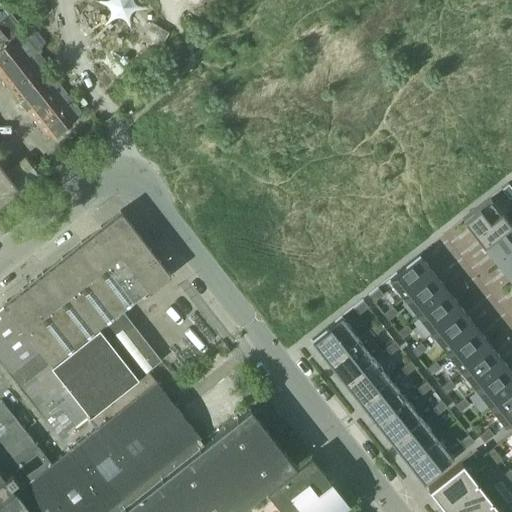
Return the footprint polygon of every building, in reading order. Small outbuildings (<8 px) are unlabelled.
[(0,0),(0,19),(8,13),(10,11),(1,0),(0,0)] [(21,29),(8,13),(0,19),(0,28),(8,39),(21,29)] [(0,45),(8,39),(0,28),(0,45)] [(0,74),(50,138),(82,113),(45,67),(48,64),(22,30),(0,47),(0,74)] [(28,152),(7,165),(22,186),(42,172),(28,152)] [(0,203),(19,189),(0,164),(0,203)] [(511,193),(511,188),(507,182),(501,187),(508,197),(511,193)] [(510,222),(490,197),(462,220),(481,244),(510,222)] [(170,274),(134,228),(120,210),(72,249),(122,310),(170,274)] [(511,247),(511,224),(510,222),(481,244),(495,261),(511,247)] [(511,275),(511,247),(495,261),(508,278),(511,275)] [(161,359),(122,310),(72,249),(0,305),(0,360),(45,418),(74,395),(89,414),(147,370),(161,359)] [(418,255),(388,278),(403,297),(433,273),(418,255)] [(433,273),(403,297),(417,315),(447,292),(433,273)] [(377,287),(368,294),(373,301),(382,293),(377,287)] [(447,292),(417,315),(432,333),(462,310),(447,292)] [(362,299),(353,307),(358,313),(367,305),(362,299)] [(392,305),(382,313),(387,319),(396,312),(392,305)] [(462,310),(432,333),(446,352),(476,328),(462,310)] [(357,336),(342,315),(312,339),(328,359),(357,336)] [(378,319),(369,327),(374,333),(383,326),(378,319)] [(406,324),(397,331),(401,338),(411,330),(406,324)] [(476,328),(446,352),(461,370),(491,347),(476,328)] [(373,356),(357,336),(328,359),(343,379),(373,356)] [(394,340),(385,347),(389,353),(399,346),(394,340)] [(420,342),(411,350),(416,356),(425,349),(420,342)] [(491,347),(461,370),(475,389),(505,365),(491,347)] [(373,356),(343,379),(359,400),(389,376),(373,356)] [(410,360),(400,367),(405,374),(415,366),(410,360)] [(435,361),(426,368),(430,374),(440,367),(435,361)] [(511,374),(505,365),(475,389),(490,407),(511,389),(511,374)] [(89,414),(98,426),(51,463),(33,478),(16,491),(32,511),(102,511),(199,436),(156,381),(147,370),(89,414)] [(389,376),(359,400),(375,420),(405,396),(389,376)] [(449,379),(440,387),(445,393),(454,385),(449,379)] [(426,380),(416,388),(421,394),(431,386),(426,380)] [(511,389),(490,407),(504,426),(511,419),(511,389)] [(405,396),(375,420),(391,440),(421,417),(405,396)] [(33,478),(51,463),(1,398),(0,398),(0,470),(4,476),(21,463),(33,478)] [(464,398),(454,405),(459,411),(469,404),(464,398)] [(442,400),(432,408),(437,414),(447,407),(442,400)] [(249,407),(138,493),(153,511),(232,511),(294,464),(249,407)] [(421,417),(391,440),(407,460),(437,437),(421,417)] [(488,428),(478,436),(483,442),(493,435),(488,428)] [(468,434),(459,442),(464,448),(473,441),(468,434)] [(437,437),(407,460),(423,480),(453,457),(437,437)] [(495,463),(501,458),(493,448),(487,453),(495,463)] [(250,511),(335,511),(347,503),(310,456),(246,506),(250,511)] [(428,487),(443,506),(476,480),(461,461),(428,487)] [(0,511),(32,511),(16,491),(33,478),(21,463),(4,476),(0,470),(0,511)] [(492,469),(487,463),(481,468),(485,474),(492,469)] [(497,475),(492,469),(485,474),(490,480),(497,475)] [(511,484),(511,483),(511,471),(510,469),(503,474),(511,484)] [(493,484),(507,501),(511,497),(511,494),(500,479),(493,484)] [(473,511),(491,499),(476,480),(443,506),(447,511),(473,511)] [(153,511),(138,493),(113,511),(153,511)] [(501,511),(491,499),(473,511),(501,511)]
